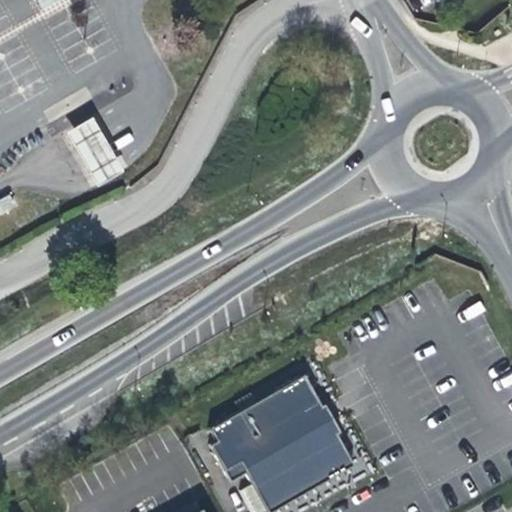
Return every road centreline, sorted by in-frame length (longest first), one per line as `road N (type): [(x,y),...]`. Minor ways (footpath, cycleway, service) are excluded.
road 1 (secondary): [(0,433),(140,353),(219,290),(302,242),(372,210),(425,199)]
road 2 (secondary): [(383,136),(334,178),(0,372)]
road 3 (unclassified): [(317,0),(254,26),(155,193),(0,281)]
road 4 (residential): [(360,0),(386,123)]
